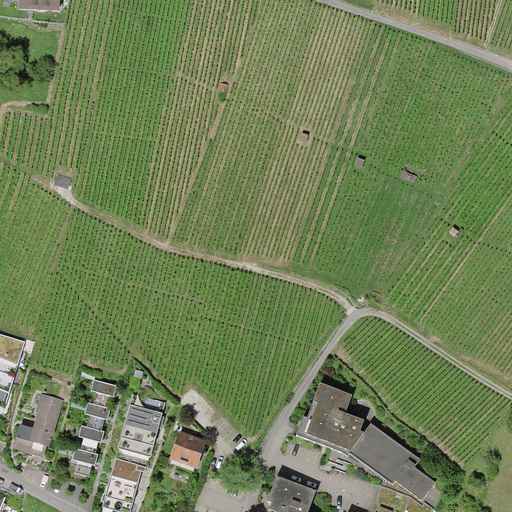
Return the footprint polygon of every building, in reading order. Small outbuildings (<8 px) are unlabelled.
[(228,85),(221,84),(220,92),(226,93),(228,85)] [(365,161),(358,159),(355,165),(362,167),(365,161)] [(417,177),(404,172),(402,177),(415,183),(417,177)] [(71,180),(58,175),(55,186),(68,190),(71,180)] [(459,232),(453,229),(450,233),(456,237),(459,232)] [(0,416),(26,344),(0,335),(0,416)] [(111,398),(114,398),(117,387),(79,376),(73,399),(108,409),(111,398)] [(303,419),(296,437),(342,454),(348,458),(350,453),(384,480),(381,487),(380,486),(370,511),(308,511),(316,491),(277,477),(267,503),(271,504),(269,511),(270,511),(431,511),(434,509),(425,503),(422,501),(435,484),(415,468),(420,460),(371,425),(364,435),(360,433),(364,422),(345,415),(352,397),(320,385),(307,420),(303,419)] [(124,427),(157,435),(166,404),(133,394),(124,427)] [(53,438),(64,401),(42,395),(37,412),(39,413),(34,430),(21,426),(14,450),(23,453),(20,461),(41,467),(47,446),(49,447),(52,438),(53,438)] [(111,410),(108,409),(73,399),(66,422),(102,432),(105,420),(108,421),(111,410)] [(105,433),(102,432),(66,422),(60,445),(95,455),(99,443),(101,444),(105,433)] [(157,435),(124,427),(116,459),(147,467),(148,468),(157,435)] [(197,470),(207,442),(179,432),(169,460),(197,470)] [(98,456),(95,455),(60,445),(52,472),(88,482),(92,466),(95,467),(98,456)] [(147,467),(116,459),(110,478),(138,485),(142,472),(145,473),(147,467)] [(130,511),(138,485),(110,478),(102,508),(118,511),(130,511)]
